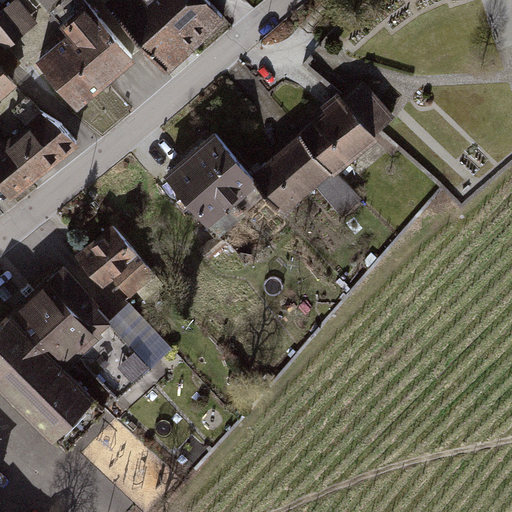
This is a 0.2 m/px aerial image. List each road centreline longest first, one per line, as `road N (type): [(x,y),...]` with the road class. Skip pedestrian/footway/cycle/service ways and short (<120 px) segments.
road 1 (residential): [(0,235),(288,0)]
road 2 (track): [(275,511),(429,458),(511,443)]
